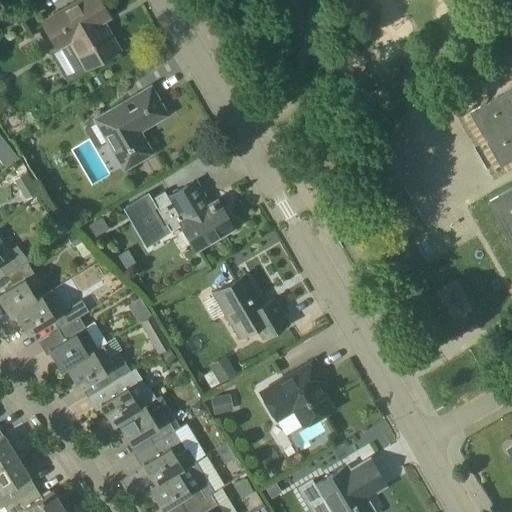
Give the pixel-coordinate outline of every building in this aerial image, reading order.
[(49,49),(67,79),(118,49),(100,20),(108,16),(98,0),(79,0),(41,23),(54,46),(49,49)] [(301,4),(281,0),(278,16),(297,19),(301,4)] [(152,151),(140,130),(167,115),(150,86),(92,120),(121,169),(152,151)] [(511,88),(471,112),(502,165),(511,159),(511,188),(489,201),(511,241),(511,88)] [(195,249),(214,237),(232,227),(216,201),(208,205),(194,181),(168,197),(164,192),(152,199),(148,192),(123,207),(145,245),(171,230),(170,228),(179,223),(195,249)] [(72,208),(64,200),(56,207),(65,216),(72,208)] [(94,237),(108,229),(101,217),(88,225),(94,237)] [(68,237),(73,246),(75,245),(77,248),(82,246),(84,250),(87,248),(77,231),(68,237)] [(0,264),(6,274),(29,260),(17,245),(9,251),(2,242),(0,243),(0,264)] [(35,298),(36,298),(30,288),(40,282),(27,262),(29,260),(6,274),(12,284),(0,291),(0,301),(9,316),(14,313),(13,312),(35,299),(35,298)] [(274,298),(263,304),(245,274),(212,293),(239,339),(256,329),(261,338),(288,322),(274,298)] [(57,328),(78,316),(89,310),(81,298),(73,303),(69,295),(60,301),(51,289),(37,298),(36,298),(35,298),(35,299),(13,312),(14,313),(26,334),(52,318),(57,328)] [(150,314),(139,298),(127,305),(138,322),(150,314)] [(87,353),(97,347),(79,316),(89,310),(78,316),(57,328),(64,339),(47,349),(60,370),(65,368),(65,366),(87,354),(87,353)] [(140,321),(157,353),(171,346),(154,314),(140,321)] [(109,383),(130,371),(118,351),(109,356),(103,345),(98,348),(97,347),(87,353),(87,354),(65,366),(65,368),(65,367),(78,388),(103,373),(109,383)] [(167,364),(175,357),(168,348),(160,355),(167,364)] [(236,373),(229,360),(212,370),(212,371),(219,383),(236,373)] [(301,425),(313,418),(330,408),(316,384),(322,381),(311,362),(259,393),(277,421),(293,412),(301,425)] [(138,408),(155,398),(148,386),(147,387),(136,368),(130,372),(130,371),(109,383),(115,393),(99,403),(112,425),(117,422),(118,422),(117,421),(139,408),(138,408)] [(229,410),(225,394),(210,398),(214,413),(229,410)] [(152,443),(179,426),(160,395),(155,398),(138,408),(139,408),(117,421),(118,422),(117,422),(129,442),(146,433),(152,443)] [(194,404),(192,410),(196,417),(209,410),(202,399),(194,404)] [(177,471),(182,468),(175,456),(185,451),(173,430),(179,427),(179,426),(152,443),(158,453),(142,463),(154,483),(155,483),(176,470),(177,471)] [(0,466),(17,456),(3,434),(0,435),(0,466)] [(234,456),(226,443),(216,449),(224,463),(234,456)] [(5,507),(36,488),(34,486),(26,491),(20,481),(28,476),(17,456),(0,466),(0,507),(4,505),(5,507)] [(185,509),(214,491),(213,490),(223,484),(206,456),(196,462),(195,461),(182,468),(177,471),(176,470),(155,483),(154,483),(149,487),(162,508),(178,498),(185,509)] [(300,489),(314,511),(373,511),(365,497),(385,485),(368,458),(349,470),(346,466),(316,484),(314,480),(300,489)] [(253,491),(244,474),(235,479),(237,483),(233,485),(241,498),(253,491)] [(271,498),(281,492),(275,481),(265,488),(271,498)] [(8,511),(64,511),(65,511),(52,490),(41,496),(36,488),(5,507),(8,511)] [(221,511),(211,494),(214,492),(214,491),(185,509),(186,511),(221,511)]
